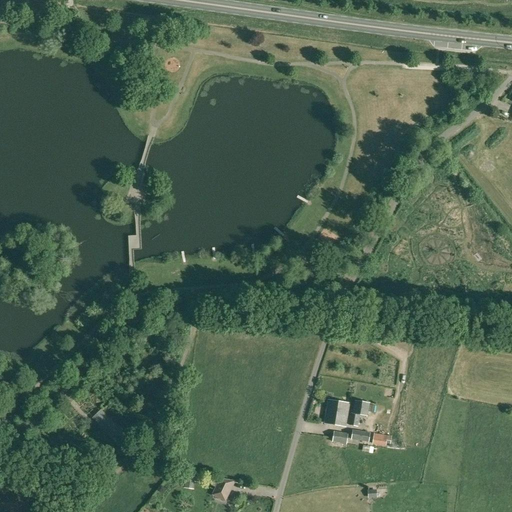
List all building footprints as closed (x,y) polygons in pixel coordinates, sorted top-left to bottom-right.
[(156,332),(150,326),(139,338),(145,344),(156,332)] [(345,426),(349,403),(328,400),(324,423),(345,426)] [(355,401),(353,414),(351,413),(349,425),(357,426),(359,415),(367,416),(368,411),(373,412),(374,406),(369,405),(369,403),(355,401)] [(118,445),(127,436),(101,409),(92,418),(118,445)] [(368,443),(370,433),(353,430),(351,440),(368,443)] [(347,445),(348,434),(334,431),(332,442),(347,445)] [(390,444),(391,436),(374,433),(372,444),(386,447),(386,443),(390,444)] [(184,488),(194,489),(195,482),(198,482),(199,477),(182,475),(181,480),(185,480),(184,488)] [(234,482),(220,479),(219,482),(214,480),(211,485),(216,488),(213,495),(225,500),(234,482)] [(32,511),(33,511),(27,502),(29,500),(20,488),(0,500),(0,504),(5,511),(7,510),(8,511),(32,511)] [(368,498),(377,498),(377,489),(368,490),(368,498)] [(52,511),(56,509),(48,498),(38,504),(43,511),(52,511)]
